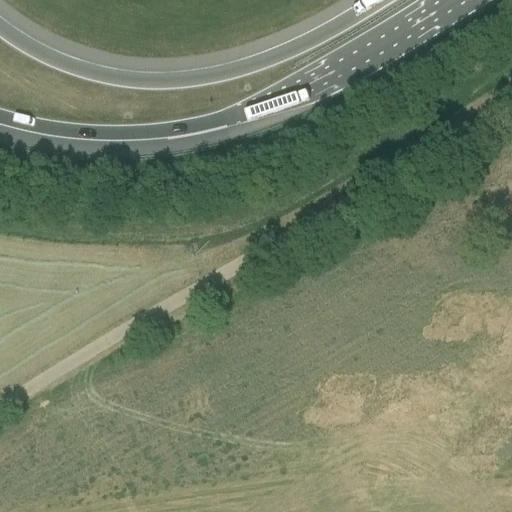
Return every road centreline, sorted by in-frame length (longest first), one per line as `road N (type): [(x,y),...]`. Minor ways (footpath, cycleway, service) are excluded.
road 1 (unclassified): [(511,99),(0,410)]
road 2 (motorway): [(0,117),(126,136),(223,120),(456,0)]
road 3 (motorway): [(377,0),(268,58),(178,80),(94,75),(0,26)]
